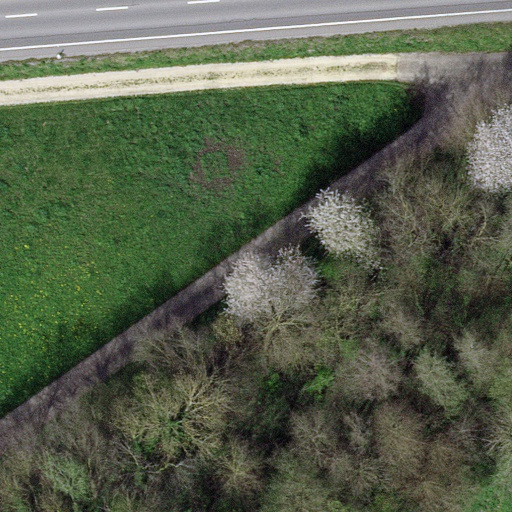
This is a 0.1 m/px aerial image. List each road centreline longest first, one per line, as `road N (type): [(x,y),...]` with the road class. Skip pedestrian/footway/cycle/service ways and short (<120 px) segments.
road 1 (track): [(0,447),(248,266),(406,172),(511,130)]
road 2 (track): [(0,103),(484,76),(511,87)]
road 3 (secondary): [(0,22),(271,0)]
